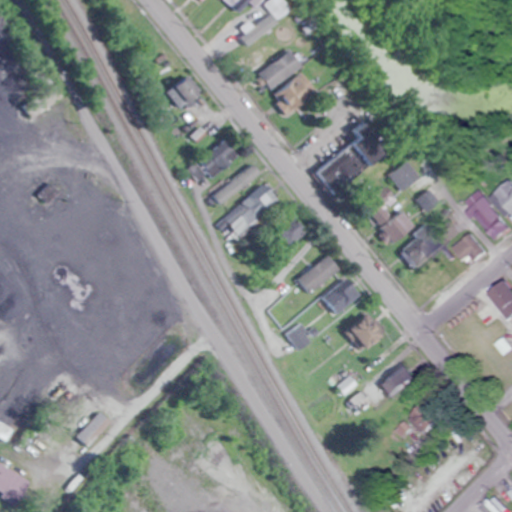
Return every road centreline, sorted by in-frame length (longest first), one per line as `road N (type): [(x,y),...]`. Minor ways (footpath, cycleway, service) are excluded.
road 1 (residential): [(511,462),(458,511),(321,503),(19,0)]
road 2 (residential): [(511,451),(144,0)]
road 3 (residential): [(413,331),(511,252)]
